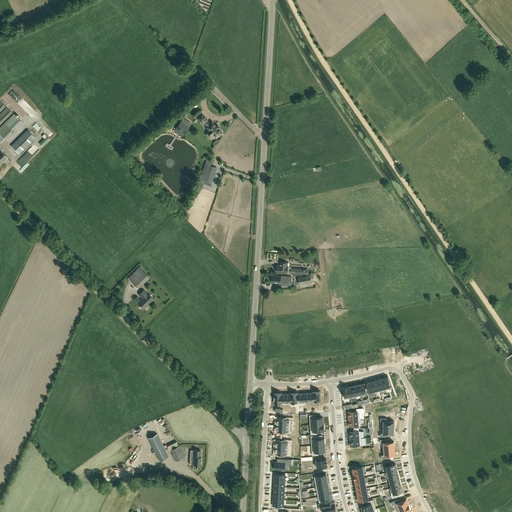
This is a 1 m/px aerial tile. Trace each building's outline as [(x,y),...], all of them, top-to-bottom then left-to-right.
[(7,25),(9,31),(18,27),(18,26),(20,25),(19,21),(17,22),(7,25)] [(14,90),(10,93),(27,110),(31,106),(14,90)] [(7,107),(0,113),(0,122),(11,111),(7,107)] [(14,114),(0,127),(0,134),(4,138),(21,121),(14,114)] [(187,124),(189,122),(185,120),(184,122),(181,121),(177,127),(184,133),(189,126),(187,124)] [(221,131),(212,122),(210,124),(210,123),(206,127),(209,130),(208,131),(207,131),(207,132),(207,133),(207,134),(207,135),(208,136),(209,136),(210,136),(211,136),(212,136),(213,134),(216,138),(220,134),(219,133),(221,131)] [(19,153),(35,137),(28,130),(11,146),(19,153)] [(44,134),(43,135),(42,136),(44,138),(39,143),(42,146),(49,139),(46,136),(44,134)] [(35,145),(23,158),(29,163),(41,151),(35,145)] [(213,177),(214,177),(215,175),(215,174),(217,168),(208,165),(205,163),(199,178),(203,179),(211,182),(213,177)] [(7,174),(12,180),(21,172),(18,169),(19,167),(17,165),(7,174)] [(287,266),(287,263),(281,262),(280,266),(277,266),(277,272),(287,273),(288,266),(287,266)] [(136,287),(148,276),(139,267),(128,278),(136,287)] [(291,281),(292,276),(281,276),(281,275),(272,275),(272,282),(281,283),(288,283),(288,280),(291,281)] [(313,285),(311,276),(305,277),(305,276),(298,277),(299,285),(300,285),(300,287),(313,285)] [(142,298),(138,303),(141,306),(140,307),(142,308),(143,308),(144,308),(154,299),(147,292),(147,293),(144,290),(139,294),(142,298)] [(388,376),(383,378),(386,388),(386,390),(392,388),(388,376)] [(383,378),(377,379),(380,389),(386,388),(383,378)] [(377,379),(372,381),(374,391),(375,393),(380,391),(380,389),(377,379)] [(372,381),(366,382),(369,392),(374,391),(372,381)] [(357,411),(348,412),(349,419),(360,418),(364,418),(363,408),(357,408),(357,411)] [(323,423),(323,417),(316,418),(316,414),(309,415),(310,424),(324,424),(324,423),(323,423)] [(277,419),(277,425),(291,425),(291,419),(291,416),(285,416),(285,419),(277,419)] [(381,418),(380,421),(381,421),(381,427),(394,428),(394,421),(387,421),(387,418),(381,418)] [(324,429),(324,424),(310,424),(311,434),(317,434),(317,431),(324,430),(324,429)] [(276,429),(277,429),(277,431),(284,431),(284,434),(290,435),(291,431),(291,425),(277,425),(277,426),(277,429),(276,429)] [(380,433),(380,437),(386,437),(386,434),(394,434),(394,428),(381,427),(381,433),(380,433)] [(148,438),(159,461),(168,456),(157,434),(148,438)] [(325,444),(324,438),(323,438),(318,438),(317,435),(311,436),(312,445),(325,444)] [(276,441),(276,447),(290,448),(290,442),(290,439),(284,438),(284,441),(276,441)] [(386,439),(380,440),(380,443),(382,443),(383,449),(394,448),(394,441),(387,442),(386,439)] [(326,450),(326,446),(325,446),(325,444),(312,445),(312,455),(319,455),(318,451),(325,451),(325,450),(326,450)] [(170,450),(175,461),(185,456),(180,445),(170,450)] [(276,447),(276,453),(283,453),(283,457),(289,458),(289,454),(290,448),(276,447)] [(383,455),(381,455),(382,459),(388,458),(388,455),(395,454),(394,448),(383,449),(383,455)] [(200,457),(200,450),(194,450),(194,451),(190,451),(189,464),(200,465),(201,457),(200,457)] [(275,462),(275,469),(285,470),(285,465),(291,466),(292,459),(282,458),(282,462),(275,462)] [(396,463),(386,466),(387,471),(397,469),(396,463)] [(387,471),(386,472),(387,477),(389,477),(399,474),(397,469),(387,471)] [(399,474),(389,477),(390,483),(400,480),(399,474)] [(400,480),(390,483),(392,488),(402,486),(400,480)] [(392,488),(390,489),(391,494),(403,491),(402,486),(392,488)] [(399,498),(391,502),(392,505),(395,504),(397,509),(409,504),(406,498),(400,501),(399,498)] [(361,506),(363,511),(364,511),(376,508),(373,499),(367,501),(368,504),(361,506)]
